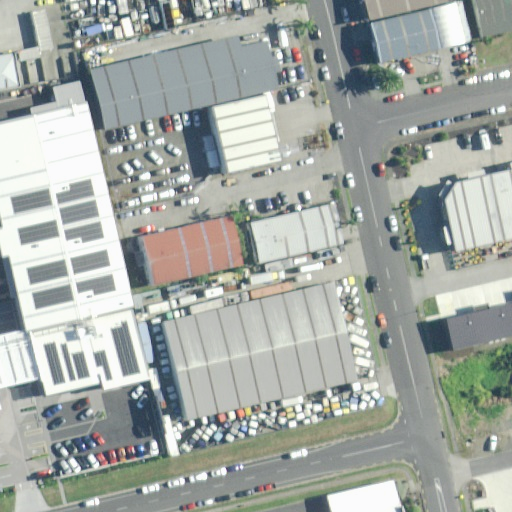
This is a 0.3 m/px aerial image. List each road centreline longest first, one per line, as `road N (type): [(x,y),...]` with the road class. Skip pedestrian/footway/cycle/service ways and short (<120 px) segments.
road 1 (residential): [(106,511),(426,436)]
road 2 (residential): [(355,125),(426,436)]
road 3 (residential): [(511,90),(355,125)]
road 4 (residential): [(324,0),(355,125)]
